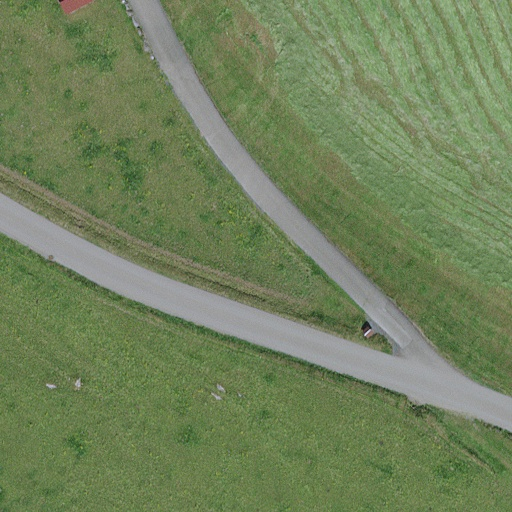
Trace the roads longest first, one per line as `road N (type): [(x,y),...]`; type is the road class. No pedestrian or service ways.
road 1 (unclassified): [(511,418),(105,269),(0,208)]
road 2 (track): [(144,0),(178,64),(452,397)]
